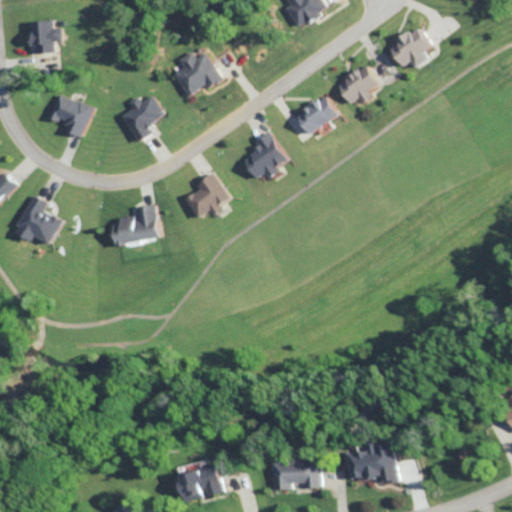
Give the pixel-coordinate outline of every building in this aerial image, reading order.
[(287,0),(290,4),(286,7),(298,25),(306,19),(308,22),(321,14),(318,9),(325,5),(321,0),(287,0)] [(31,21),(32,36),(28,36),(29,44),(37,43),(38,51),(55,50),(54,40),(62,39),(61,27),(54,27),(53,19),(31,21)] [(391,47),(403,64),(409,59),(413,65),(424,57),(420,51),(429,44),(417,28),(408,35),(406,32),(395,40),(396,43),(391,47)] [(222,77),(205,52),(196,58),(192,51),(180,59),(185,66),(175,73),(189,93),(205,82),(209,87),(222,77)] [(340,84),(353,101),(359,97),(363,102),(374,95),(369,88),(378,82),(367,65),(358,72),(356,69),(344,78),(346,80),(340,84)] [(59,92),(94,107),(82,137),(65,130),(68,123),(49,115),(59,92)] [(140,140),(122,115),(133,107),(129,102),(136,96),(140,102),(151,95),(163,113),(157,117),(158,119),(152,123),(153,124),(150,126),(153,131),(140,140)] [(298,114),(310,132),(337,113),(326,96),(317,101),(315,99),(303,107),(304,109),(298,114)] [(269,132),(287,159),(277,166),(281,170),(269,178),(264,172),(257,176),(246,160),(253,156),(251,153),(255,150),(253,146),(258,143),(257,140),(269,132)] [(0,173),(0,199),(16,184),(5,172),(2,175),(0,173)] [(213,173),(229,197),(218,205),(222,210),(213,215),(210,210),(201,216),(187,196),(200,188),(197,183),(213,173)] [(34,194),(16,224),(20,225),(16,231),(30,239),(33,234),(48,242),(61,219),(44,210),(49,202),(34,194)] [(115,225),(117,242),(160,235),(155,204),(136,207),(137,219),(135,219),(134,215),(120,217),(121,224),(115,225)] [(395,442),(370,445),(371,450),(349,452),(352,479),(382,476),(383,482),(399,480),(395,442)] [(323,487),(322,459),(274,461),(275,489),(294,488),(294,483),(305,482),(305,488),(323,487)] [(226,492),(218,463),(177,475),(183,497),(207,491),(208,497),(226,492)]
